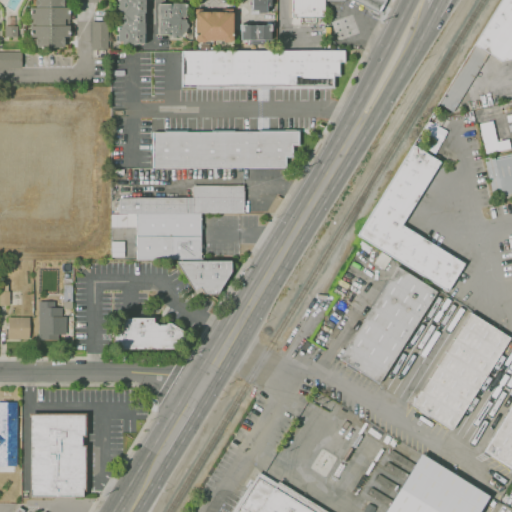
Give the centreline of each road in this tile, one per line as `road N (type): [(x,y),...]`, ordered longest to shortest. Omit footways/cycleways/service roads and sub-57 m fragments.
road 1 (primary): [(350,143),(133,511)]
road 2 (residential): [(206,381),(0,374)]
road 3 (primary): [(350,143),(381,110),(435,11)]
road 4 (primary): [(408,0),(360,98),(350,143)]
road 5 (residential): [(0,75),(82,65),(89,0)]
